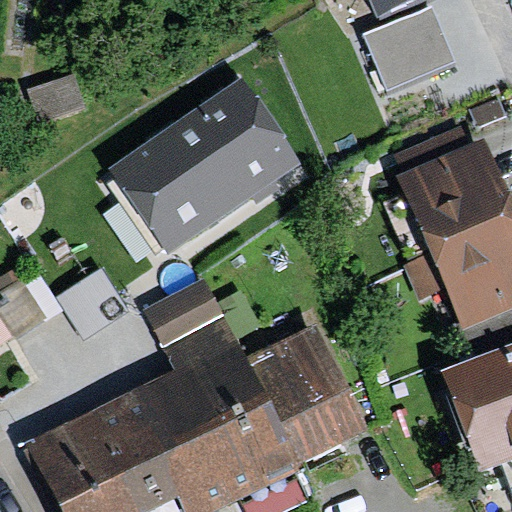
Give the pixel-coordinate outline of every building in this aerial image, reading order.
[(426,0),(372,0),(380,19),(426,0)] [(392,98),(463,68),(439,12),(368,42),(392,98)] [(75,76),(25,94),(39,131),(88,113),(75,76)] [(244,79),(111,172),(168,254),(302,161),(244,79)] [(511,205),(495,161),(403,197),(455,332),(511,309),(511,205)] [(100,272),(59,299),(84,338),(125,311),(100,272)] [(0,318),(13,344),(68,317),(48,278),(0,302),(0,318)] [(244,363),(202,280),(141,311),(170,367),(21,443),(54,507),(56,511),(215,511),(305,467),(299,457),(360,426),(311,329),(244,363)] [(511,511),(511,360),(459,380),(508,511),(511,511)]
